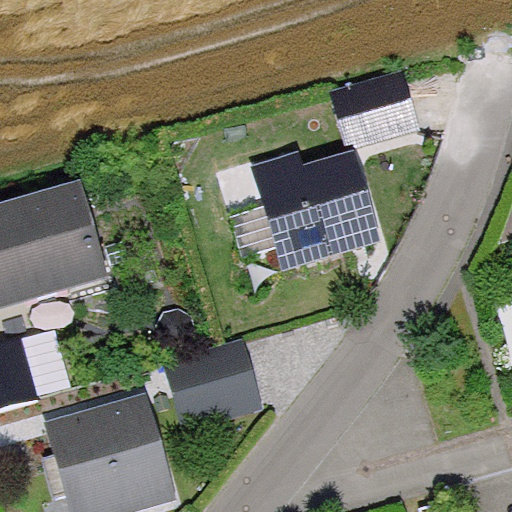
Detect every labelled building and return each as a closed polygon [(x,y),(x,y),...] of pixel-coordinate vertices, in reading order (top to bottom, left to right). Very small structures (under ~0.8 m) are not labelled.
[(338,149),(410,131),(399,89),(328,107),(338,149)] [(370,255),(340,162),(290,178),(286,165),(235,182),(269,288),(370,255)] [(0,306),(107,274),(79,181),(0,204),(0,306)] [(206,380),(197,345),(146,359),(155,394),(206,380)] [(14,346),(0,349),(0,414),(29,407),(14,346)] [(142,511),(173,503),(143,403),(37,435),(60,511),(142,511)]
